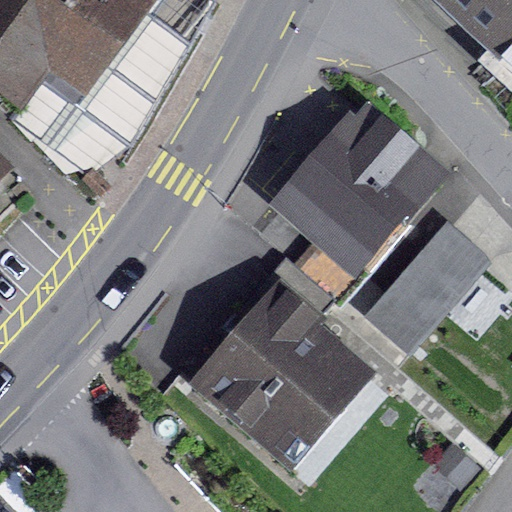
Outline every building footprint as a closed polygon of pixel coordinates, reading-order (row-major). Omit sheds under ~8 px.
[(0,0),(0,95),(17,109),(44,79),(83,105),(162,2),(159,0),(0,0)] [(511,0),(439,0),(431,8),(511,84),(511,0)] [(280,201),(358,266),(440,169),(371,111),(353,132),(344,125),(280,201)] [(0,204),(20,185),(0,164),(0,204)] [(447,225),(367,314),(410,353),(490,263),(447,225)] [(278,294),(200,383),(289,461),(367,372),(278,294)]
